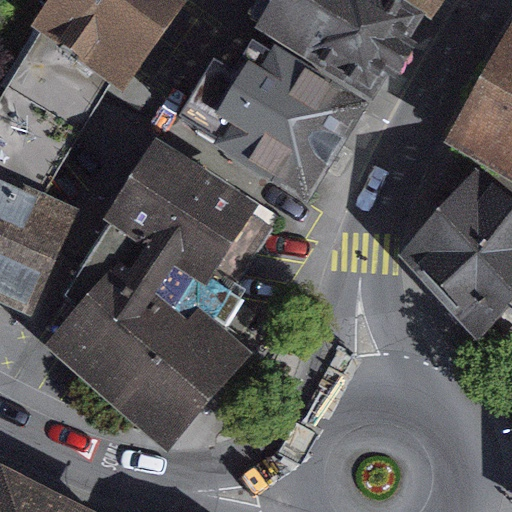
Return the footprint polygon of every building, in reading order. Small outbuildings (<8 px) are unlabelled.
[(53,0),(38,22),(120,82),(179,0),(53,0)] [(425,22),(388,0),(288,0),(269,32),(380,97),(425,22)] [(511,38),(448,153),(511,189),(511,38)] [(315,201),(367,113),(262,52),(245,81),(218,65),(183,124),(315,201)] [(0,106),(0,298),(33,312),(69,226),(29,208),(85,132),(10,90),(0,106)] [(71,331),(166,415),(236,337),(227,324),(250,300),(215,271),(249,215),(163,154),(122,227),(144,242),(140,253),(71,331)] [(511,322),(511,198),(480,175),(411,268),(503,335),(511,322)] [(45,511),(0,490),(0,511),(45,511)]
